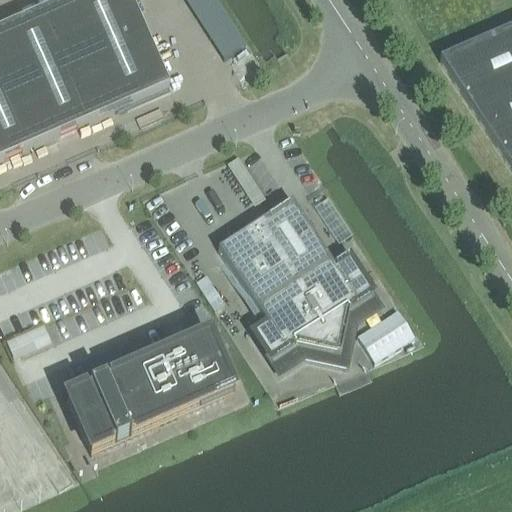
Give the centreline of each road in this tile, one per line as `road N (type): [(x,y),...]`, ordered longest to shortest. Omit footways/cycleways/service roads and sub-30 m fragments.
road 1 (unclassified): [(373,72),(0,226)]
road 2 (unclassified): [(373,72),(511,278)]
